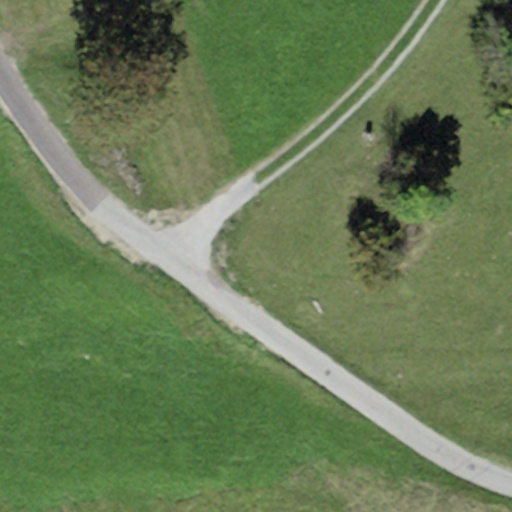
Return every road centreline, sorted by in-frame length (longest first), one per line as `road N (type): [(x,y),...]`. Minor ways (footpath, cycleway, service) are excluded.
road 1 (unclassified): [(0,71),(95,201),(442,453),(511,485)]
road 2 (track): [(166,255),(329,126),(413,36),(434,0)]
